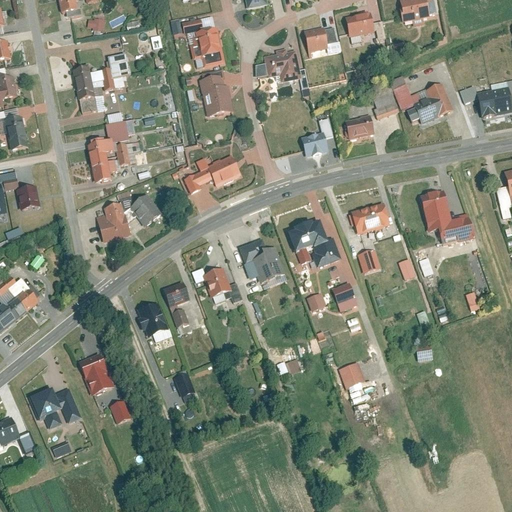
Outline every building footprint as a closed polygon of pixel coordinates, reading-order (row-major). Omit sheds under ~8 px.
[(57,0),(61,17),(79,14),(76,0),(85,0),(87,6),(99,4),(97,0),(57,0)] [(244,0),(247,10),(270,6),(268,0),(244,0)] [(427,0),(414,0),(398,3),(402,24),(431,19),(427,0)] [(371,16),(345,20),(348,40),(374,36),(371,16)] [(213,18),(180,26),(183,37),(186,36),(193,64),(202,62),(204,70),(224,65),(213,18)] [(93,21),(88,20),(87,30),(92,30),(92,35),(104,36),(105,20),(93,19),(93,21)] [(324,28),(303,33),(308,55),(326,51),(326,56),(342,52),(339,41),(327,43),(324,28)] [(160,37),(151,39),(153,51),(162,49),(160,37)] [(0,44),(0,64),(11,62),(7,43),(0,44)] [(392,46),(395,58),(405,55),(402,44),(392,46)] [(296,53),(264,60),(268,81),(279,79),(280,86),(302,81),(296,53)] [(125,56),(106,60),(108,71),(101,73),(105,93),(114,92),(111,81),(129,77),(125,56)] [(9,68),(0,69),(0,106),(2,107),(2,102),(19,100),(15,78),(10,78),(9,68)] [(88,69),(72,73),(81,116),(97,113),(88,69)] [(221,77),(198,82),(206,120),(229,114),(221,77)] [(405,113),(410,125),(418,122),(421,128),(454,114),(442,86),(425,93),(428,101),(414,106),(406,87),(392,92),(401,114),(405,113)] [(511,107),(509,92),(477,98),(482,122),(511,115),(511,107)] [(393,106),(374,113),(378,122),(396,115),(393,106)] [(15,111),(0,114),(0,122),(4,122),(10,153),(28,149),(22,119),(17,120),(15,111)] [(121,114),(107,117),(108,125),(122,123),(121,114)] [(369,118),(344,124),(348,141),(373,135),(369,118)] [(323,136),(300,141),(305,160),(328,154),(324,141),(333,139),(329,121),(320,123),(323,136)] [(125,124),(105,128),(109,145),(129,141),(125,124)] [(104,145),(87,148),(94,187),(111,183),(104,145)] [(124,145),(115,147),(120,168),(129,166),(124,145)] [(239,180),(230,161),(181,183),(188,200),(201,194),(199,189),(212,183),(216,191),(239,180)] [(504,191),(495,193),(502,222),(511,220),(509,209),(511,208),(511,172),(501,175),(504,191)] [(16,183),(2,186),(4,194),(18,191),(16,183)] [(35,190),(17,193),(20,212),(38,209),(35,190)] [(449,220),(443,193),(418,199),(427,237),(438,235),(440,246),(472,239),(466,216),(449,220)] [(130,238),(128,226),(135,220),(144,231),(156,220),(142,199),(130,208),(130,211),(124,216),(122,206),(104,211),(105,217),(98,218),(104,244),(130,238)] [(384,206),(350,216),(357,237),(390,227),(384,206)] [(327,243),(319,224),(286,237),(293,256),(296,254),(301,267),(313,263),(317,273),(342,263),(337,248),(325,252),(323,245),(327,243)] [(8,242),(23,236),(21,229),(5,235),(8,242)] [(266,257),(261,244),(239,252),(245,267),(243,268),(249,283),(257,280),(260,287),(285,277),(276,254),(266,257)] [(371,253),(356,258),(363,276),(377,271),(371,253)] [(39,271),(43,259),(35,256),(31,268),(39,271)] [(428,260),(419,263),(424,278),(433,275),(428,260)] [(409,261),(398,265),(404,283),(415,279),(409,261)] [(222,270),(205,277),(203,270),(191,275),(196,286),(203,283),(210,301),(231,293),(222,270)] [(9,282),(0,288),(0,296),(7,292),(14,301),(7,307),(5,304),(0,307),(0,330),(37,304),(28,293),(21,298),(9,282)] [(181,285),(162,293),(177,330),(189,326),(181,306),(189,302),(181,285)] [(349,287),(331,294),(339,314),(357,308),(349,287)] [(474,294),(465,296),(470,313),(479,310),(474,294)] [(319,297),(306,302),(312,315),(324,310),(319,297)] [(171,339),(158,305),(137,313),(148,341),(153,339),(156,345),(171,339)] [(424,313),(417,316),(420,325),(427,322),(424,313)] [(357,320),(347,322),(350,334),(360,332),(357,320)] [(323,334),(316,336),(319,343),(325,340),(323,334)] [(106,372),(100,357),(77,366),(91,399),(109,391),(102,374),(106,372)] [(295,361),(285,366),(290,378),(300,374),(295,361)] [(277,366),(279,376),(286,374),(284,365),(277,366)] [(358,365),(338,372),(345,392),(365,384),(358,365)] [(184,405),(197,401),(186,372),(174,377),(184,405)] [(362,390),(370,388),(370,385),(348,390),(351,404),(365,401),(362,390)] [(31,397),(40,419),(61,410),(52,389),(31,397)] [(120,404),(109,409),(117,426),(127,422),(120,404)] [(11,420),(0,424),(0,447),(19,439),(11,420)] [(53,451),(55,460),(71,456),(68,447),(53,451)]
